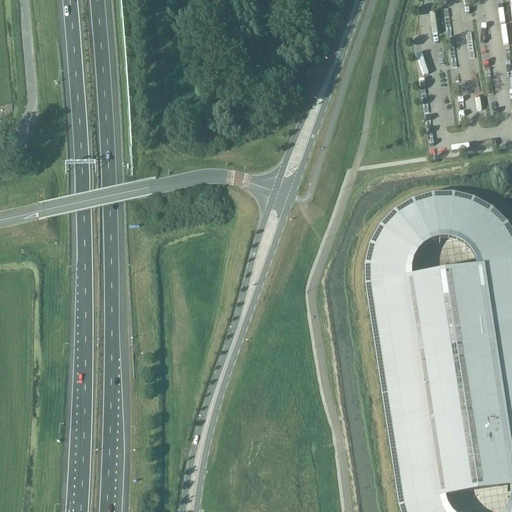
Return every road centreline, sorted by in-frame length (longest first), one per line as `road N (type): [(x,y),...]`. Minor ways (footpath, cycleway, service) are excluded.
road 1 (motorway): [(70,0),(85,270),(76,511)]
road 2 (motorway): [(108,511),(111,260),(97,0)]
road 3 (track): [(395,511),(361,256),(383,218),(424,193),(454,192),(511,218)]
road 4 (tertiary): [(274,191),(182,511)]
road 5 (tertiary): [(196,511),(214,411),(291,197)]
road 6 (tertiary): [(0,220),(200,178),(274,191)]
road 7 (tertiary): [(291,197),(362,0)]
road 8 (tertiary): [(352,0),(274,191)]
road 9 (unclassified): [(0,140),(31,107),(24,0)]
